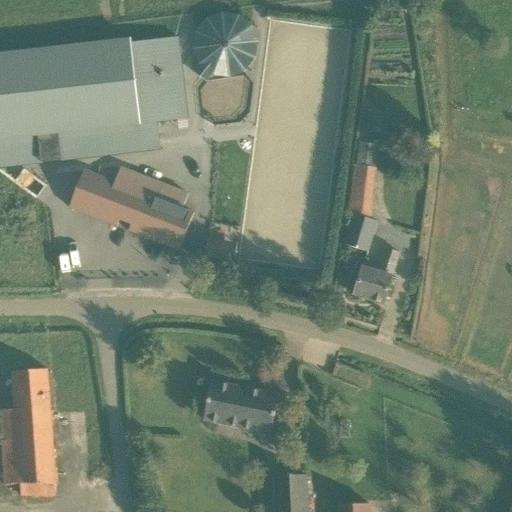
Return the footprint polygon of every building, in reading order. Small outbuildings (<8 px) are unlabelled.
[(0,162),(0,163),(155,145),(151,117),(161,116),(162,120),(187,117),(178,37),(132,43),(132,39),(0,54),(0,162)] [(394,166),(397,143),(385,141),(382,165),(394,166)] [(348,201),(348,203),(371,206),(376,168),(375,168),(378,146),(359,143),(356,165),(353,164),(348,201)] [(173,190),(168,203),(89,167),(72,203),(118,224),(119,220),(131,225),(130,229),(179,251),(195,215),(182,209),(188,196),(173,190)] [(367,251),(377,221),(353,215),(345,244),(367,251)] [(207,239),(205,258),(220,260),(222,241),(207,239)] [(354,295),(384,304),(392,277),(391,277),(399,253),(386,249),(379,273),(362,268),(354,295)] [(47,370),(13,372),(15,410),(0,410),(0,422),(4,485),(20,484),(21,496),(56,497),(55,485),(47,370)] [(271,435),(279,396),(212,382),(204,421),(271,435)] [(307,511),(306,476),(274,477),(275,511),(307,511)]
